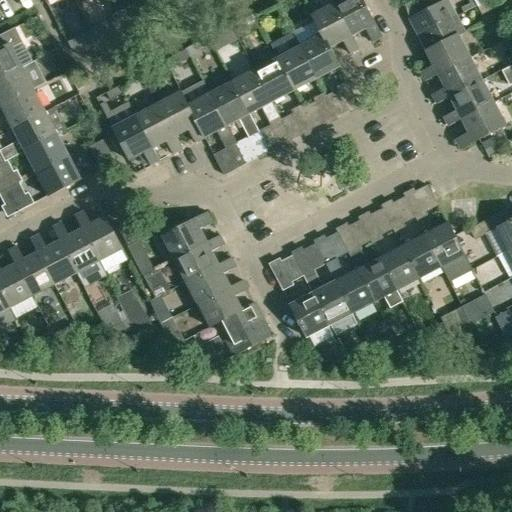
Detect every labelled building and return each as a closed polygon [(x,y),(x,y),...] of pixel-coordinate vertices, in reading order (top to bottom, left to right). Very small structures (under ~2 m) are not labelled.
[(363,0),(344,0),(336,4),(353,36),(366,29),(373,42),(383,37),(363,0)] [(416,0),(407,5),(411,19),(419,35),(457,15),(448,0),(416,0)] [(493,9),(488,0),(484,0),(477,4),(483,15),(493,9)] [(360,49),(353,36),(336,4),(313,16),(323,35),(330,47),(344,40),(351,54),(360,49)] [(419,35),(427,50),(460,35),(466,33),(457,15),(419,35)] [(244,22),(234,27),(240,38),(246,34),(247,24),(244,22)] [(0,79),(23,67),(12,45),(20,41),(14,29),(0,36),(0,79)] [(323,35),(300,47),(317,80),(341,67),(330,47),(323,35)] [(460,35),(427,50),(435,65),(421,72),(426,82),(440,75),(472,57),(460,35)] [(198,47),(189,51),(190,53),(194,60),(202,55),(198,47)] [(317,80),(300,47),(278,59),(295,91),(317,80)] [(194,60),(190,53),(178,58),(182,66),(194,60)] [(484,80),(472,57),(440,75),(447,88),(433,95),(438,105),(452,97),(484,80)] [(278,59),(256,71),(273,103),(295,91),(278,59)] [(35,89),(23,67),(0,79),(0,101),(2,106),(35,89)] [(510,85),(511,83),(511,67),(503,71),(510,85)] [(256,71),(234,82),(250,115),(273,103),(256,71)] [(495,102),(484,80),(452,97),(459,110),(445,117),(450,126),(463,119),(495,102)] [(217,132),(226,149),(235,166),(245,161),(237,144),(228,127),(211,94),(204,81),(182,92),(189,106),(205,138),(217,132)] [(234,82),(211,94),(228,127),(239,121),(257,155),(268,149),(250,115),(234,82)] [(347,107),(358,101),(348,82),(337,87),(347,107)] [(123,94),(120,88),(108,94),(111,100),(123,94)] [(47,111),(35,89),(2,106),(14,129),(47,111)] [(189,131),(195,144),(205,138),(189,106),(182,92),(159,104),(176,137),(189,131)] [(315,99),(325,119),(336,113),(325,93),(315,99)] [(462,149),(480,140),(507,125),(495,102),(463,119),(470,133),(457,140),(462,149)] [(159,104),(137,116),(154,149),(167,142),(174,155),(183,150),(176,137),(159,104)] [(313,125),(305,108),(303,105),(292,111),(303,131),(313,125)] [(25,151),(58,134),(47,111),(14,129),(25,151)] [(161,162),(154,149),(137,116),(115,128),(132,160),(144,154),(151,167),(161,162)] [(291,137),(282,120),(281,117),(270,123),(280,142),(291,137)] [(70,156),(58,134),(25,151),(37,173),(70,156)] [(492,137),(481,143),(489,158),(500,152),(492,137)] [(0,160),(1,163),(0,163),(0,164),(12,158),(6,148),(0,151),(0,160)] [(82,179),(70,156),(37,173),(49,197),(82,179)] [(18,170),(14,172),(8,175),(12,184),(1,190),(1,191),(23,180),(18,170)] [(13,214),(13,215),(35,204),(30,194),(20,199),(25,208),(13,214)] [(405,198),(416,218),(418,222),(429,216),(423,206),(413,211),(406,197),(405,198)] [(383,209),(394,229),(396,233),(406,227),(401,218),(391,223),(384,209),(383,209)] [(498,228),(510,250),(511,249),(511,220),(511,221),(505,210),(502,211),(481,222),(470,229),(476,240),(488,234),(498,228)] [(76,216),(82,228),(99,261),(124,249),(107,217),(92,224),(85,211),(76,216)] [(163,236),(175,259),(207,242),(200,228),(213,222),(209,212),(189,222),(163,236)] [(383,237),(372,215),(361,221),(372,243),(383,237)] [(425,234),(442,267),(465,255),(448,222),(425,234)] [(77,273),(99,261),(82,228),(70,235),(63,223),(53,228),(60,240),(77,273)] [(132,223),(120,230),(129,246),(141,240),(132,223)] [(358,269),(375,302),(387,296),(392,306),(403,301),(398,290),(380,257),(369,264),(360,248),(349,227),(338,232),(349,253),(358,269)] [(420,279),(442,267),(425,234),(403,246),(420,279)] [(55,285),(77,273),(60,240),(47,247),(40,235),(31,240),(38,252),(55,285)] [(175,259),(186,281),(219,264),(212,251),(225,244),(220,235),(207,242),(175,259)] [(316,244),(327,264),(328,267),(339,262),(338,259),(327,238),(316,244)] [(9,251),(15,264),(32,296),(55,285),(38,252),(25,259),(18,246),(9,251)] [(398,290),(420,279),(403,246),(380,257),(398,290)] [(304,276),(314,293),(331,325),(353,314),(336,281),(324,287),(315,271),(304,250),(294,256),(304,276)] [(186,281),(197,303),(230,286),(224,273),(237,267),(232,257),(219,264),(186,281)] [(282,262),(271,267),(284,291),(294,285),(282,262)] [(0,289),(10,308),(32,296),(15,264),(3,271),(0,265),(0,289)] [(353,314),(375,302),(358,269),(336,281),(353,314)] [(217,322),(242,309),(235,295),(248,289),(243,279),(230,286),(197,303),(210,327),(218,323),(217,322)] [(0,313),(10,308),(0,289),(0,313)] [(307,338),(331,325),(314,293),(290,305),(307,338)] [(218,323),(226,339),(264,319),(256,302),(242,309),(217,322),(218,323)] [(127,333),(122,323),(113,304),(98,312),(112,340),(127,333)] [(150,328),(149,325),(137,304),(125,310),(139,335),(150,328)] [(226,339),(234,356),(273,336),(264,319),(226,339)] [(60,331),(53,335),(60,349),(67,346),(60,331)] [(47,332),(40,339),(43,341),(47,346),(54,339),(47,332)] [(209,340),(215,350),(224,345),(219,335),(209,340)] [(16,345),(19,351),(30,346),(26,339),(16,345)] [(204,355),(215,350),(209,340),(199,346),(204,355)]
